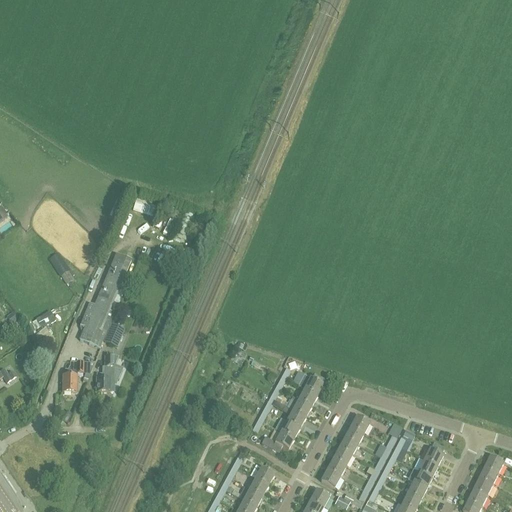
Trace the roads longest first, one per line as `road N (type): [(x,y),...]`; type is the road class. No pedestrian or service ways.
road 1 (track): [(46,134),(142,188),(511,271)]
road 2 (residential): [(285,511),(349,391),(480,432)]
